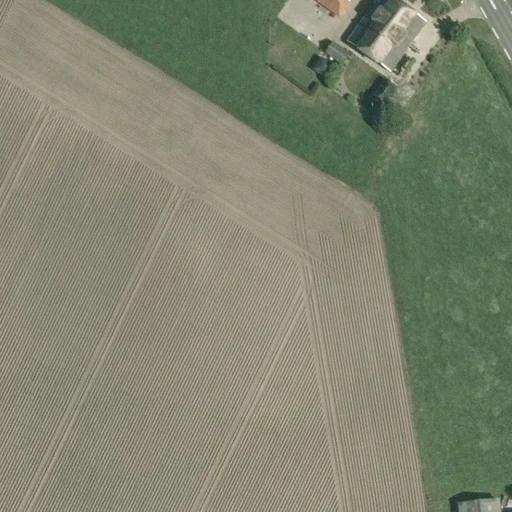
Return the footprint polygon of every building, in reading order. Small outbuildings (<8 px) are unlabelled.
[(316,0),(340,17),(352,0),(316,0)] [(391,73),(428,24),(395,0),(379,0),(348,41),(391,73)] [(351,55),(334,42),(327,53),(343,65),(351,55)] [(387,105),(400,88),(386,78),(374,96),(387,105)] [(293,109),(302,96),(277,80),(269,93),(293,109)] [(460,511),(501,511),(500,502),(460,506),(460,511)]
